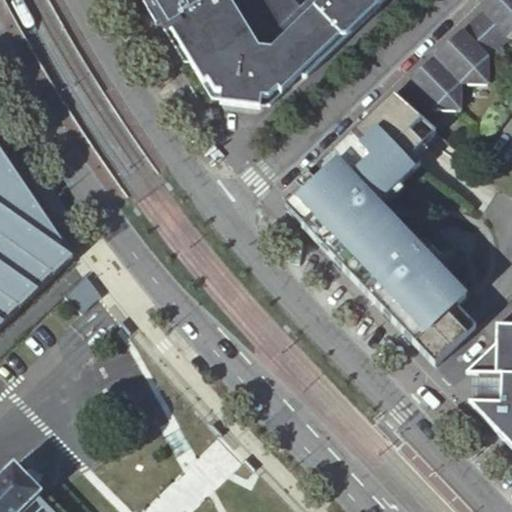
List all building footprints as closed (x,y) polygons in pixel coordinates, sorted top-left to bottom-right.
[(137,0),(154,27),(158,25),(162,32),(214,0),(137,0)] [(308,0),(297,11),(272,35),(260,34),(238,0),(214,0),(162,32),(181,62),(183,64),(184,65),(186,65),(187,65),(188,64),(210,100),(217,102),(220,102),(221,102),(221,98),(233,94),(250,96),(258,104),(258,106),(261,107),(268,108),(289,87),(285,83),(292,77),(296,81),(296,80),(297,81),(299,82),(301,82),(302,81),(303,80),(388,0),(308,0)] [(272,35),(297,11),(288,1),(282,0),(238,0),(260,34),(272,35)] [(511,0),(497,0),(496,1),(499,3),(484,17),(482,15),(471,26),(496,51),(505,43),(511,42),(511,0)] [(433,62),(458,88),(486,88),(485,61),(496,51),(471,26),(459,36),(462,39),(447,52),(445,50),(433,62)] [(457,114),(458,88),(433,62),(422,74),(424,75),(409,89),(407,88),(394,100),(420,124),(431,113),(457,114)] [(289,87),(296,81),(292,77),(285,83),(289,87)] [(221,102),(258,106),(258,104),(250,96),(233,94),(221,98),(221,102)] [(394,100),(306,182),(310,186),(298,197),(285,210),(301,228),(335,263),(416,349),(424,357),(435,368),(446,358),(474,331),(465,321),(456,311),(466,302),(403,236),(396,242),(371,216),(420,169),(411,160),(431,141),(435,138),(420,124),(394,100)] [(220,102),(217,102),(217,103),(217,105),(218,107),(219,108),(223,111),(254,115),(261,111),(261,107),(258,106),(221,102),(220,102)] [(0,330),(72,261),(0,154),(0,330)] [(84,277),(63,297),(81,316),(100,297),(84,277)] [(511,330),(495,347),(465,374),(465,376),(477,377),(477,389),(477,405),(467,405),(507,447),(511,451),(511,330)] [(25,511),(41,497),(13,468),(0,480),(0,511),(25,511)]
